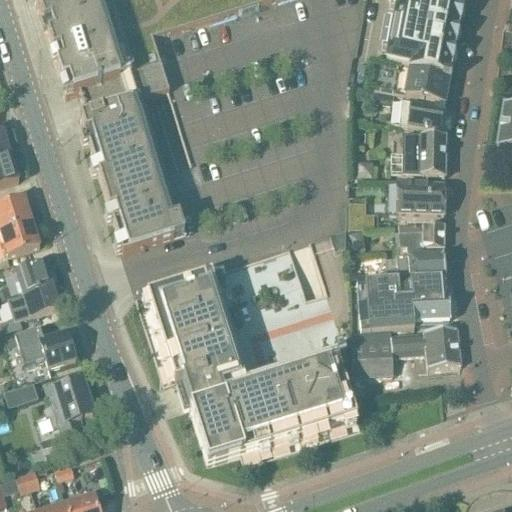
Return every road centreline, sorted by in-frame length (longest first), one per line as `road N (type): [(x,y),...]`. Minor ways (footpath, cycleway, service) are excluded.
road 1 (tertiary): [(170,511),(106,348),(0,16)]
road 2 (residential): [(495,438),(457,257),(491,0)]
road 3 (tertiary): [(495,438),(286,511)]
road 4 (tertiary): [(366,511),(504,463)]
